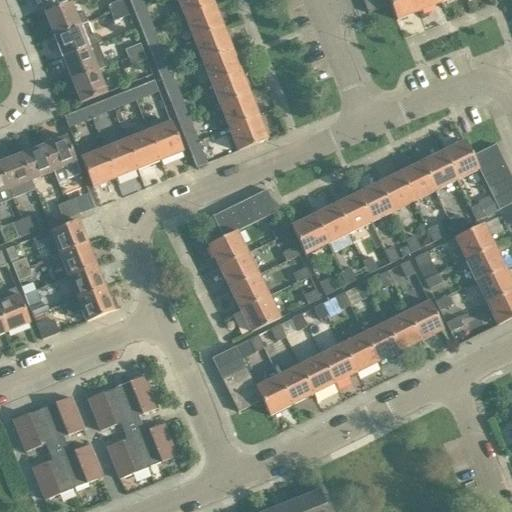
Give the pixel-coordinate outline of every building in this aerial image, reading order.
[(69,0),(38,0),(43,11),(70,0),(69,0)] [(70,0),(43,11),(52,33),(85,20),(81,8),(74,11),(70,0)] [(122,0),(109,0),(106,1),(109,10),(124,4),(122,0)] [(142,0),(129,0),(133,9),(144,5),(142,0)] [(211,0),(177,0),(183,15),(213,3),(211,0)] [(388,0),(362,0),(367,10),(389,1),(388,0)] [(414,0),(388,0),(389,1),(396,17),(418,8),(414,0)] [(213,3),(183,15),(192,37),(222,25),(213,3)] [(124,4),(109,10),(112,18),(127,12),(124,4)] [(144,5),(133,9),(142,31),(153,27),(144,5)] [(85,20),(52,33),(61,55),(88,45),(96,41),(100,40),(97,32),(92,30),(90,31),(85,20)] [(222,25),(192,37),(201,59),(230,47),(222,25)] [(153,27),(142,31),(150,53),(162,49),(153,27)] [(139,40),(123,46),(126,54),(127,55),(142,49),(139,40)] [(88,45),(61,55),(70,78),(97,67),(105,63),(96,41),(88,45)] [(230,47),(201,59),(210,81),(239,69),(230,47)] [(126,54),(117,57),(117,59),(122,71),(132,67),(130,63),(145,56),(142,49),(127,55),(126,54)] [(162,49),(150,53),(159,75),(171,71),(162,49)] [(97,67),(70,78),(79,100),(106,90),(97,67)] [(239,69),(210,81),(218,103),(248,91),(239,69)] [(171,71),(159,75),(168,97),(179,93),(171,71)] [(152,77),(130,86),(135,97),(157,88),(152,77)] [(130,86),(108,95),(113,106),(135,97),(130,86)] [(248,91),(218,103),(227,125),(257,113),(248,91)] [(179,93),(168,97),(177,119),(188,115),(179,93)] [(108,95),(86,103),(91,115),(113,106),(108,95)] [(81,106),(62,113),(67,124),(91,115),(86,103),(81,106)] [(257,113),(227,125),(236,148),(266,136),(257,113)] [(188,115),(177,119),(186,141),(197,137),(188,115)] [(170,119),(147,128),(159,158),(181,149),(182,149),(170,119)] [(147,128),(125,137),(137,167),(159,158),(147,128)] [(64,134),(41,143),(52,169),(58,184),(67,180),(65,175),(79,170),(75,160),(64,134)] [(125,137),(103,146),(115,175),(137,167),(125,137)] [(197,137),(186,141),(188,146),(195,164),(206,160),(197,137)] [(463,139),(442,150),(456,178),(478,167),(464,139),(463,139)] [(495,142),(472,154),(477,165),(501,153),(495,142)] [(41,143),(19,152),(30,178),(52,169),(41,143)] [(103,146),(80,155),(92,184),(115,175),(103,146)] [(442,150),(420,160),(435,189),(456,178),(442,150)] [(19,152),(0,159),(0,168),(7,187),(10,194),(33,185),(30,178),(19,152)] [(501,153),(477,165),(483,175),(506,164),(501,153)] [(420,160),(399,171),(413,200),(435,189),(420,160)] [(506,164),(483,175),(488,186),(511,175),(506,164)] [(0,198),(10,194),(7,187),(0,168),(0,198)] [(399,171),(377,181),(392,210),(413,200),(399,171)] [(511,175),(488,186),(491,192),(493,197),(511,187),(511,175)] [(377,181),(356,192),(370,221),(392,210),(377,181)] [(265,187),(255,192),(265,214),(276,209),(265,187)] [(511,187),(493,197),(499,208),(511,201),(511,187)] [(255,192),(244,198),(255,219),(265,214),(255,192)] [(356,192),(334,203),(349,231),(370,221),(356,192)] [(491,192),(477,199),(477,200),(484,214),(499,208),(493,197),(491,192)] [(72,195),(64,199),(70,214),(78,211),(72,195)] [(82,197),(79,202),(82,209),(93,204),(89,196),(87,195),(82,197)] [(244,198),(234,203),(244,225),(255,219),(244,198)] [(64,199),(56,202),(62,218),(70,214),(64,199)] [(477,200),(468,205),(471,211),(475,219),(484,214),(477,200)] [(234,203),(223,208),(234,230),(235,229),(244,225),(234,203)] [(334,203),(313,213),(327,242),(349,231),(334,203)] [(223,208),(211,214),(222,236),(234,230),(223,208)] [(456,211),(447,216),(453,230),(463,225),(456,211)] [(467,223),(475,219),(471,211),(463,215),(467,223)] [(28,213),(19,217),(25,232),(34,228),(28,213)] [(313,213),(291,224),(305,253),(327,242),(313,213)] [(19,217),(11,220),(17,235),(25,232),(19,217)] [(49,230),(32,237),(36,246),(53,239),(58,253),(86,242),(77,219),(49,230)] [(283,221),(270,227),(275,236),(287,230),(283,221)] [(434,222),(425,226),(431,239),(441,235),(434,222)] [(481,223),(454,236),(465,258),(493,244),(482,222),(481,223)] [(222,236),(206,243),(217,265),(246,250),(235,229),(234,230),(222,236)] [(413,232),(404,237),(410,250),(419,245),(413,232)] [(13,242),(5,245),(8,257),(17,255),(13,242)] [(86,242),(58,253),(67,275),(95,264),(86,242)] [(294,243),(281,249),(285,258),(298,252),(294,243)] [(391,243),(382,247),(388,260),(397,256),(391,243)] [(493,244),(465,258),(475,279),(504,265),(493,244)] [(426,249),(413,255),(417,264),(430,258),(426,249)] [(246,250),(217,265),(228,286),(256,272),(246,250)] [(370,254),(361,258),(367,271),(376,266),(370,254)] [(24,255),(10,260),(14,271),(28,265),(24,255)] [(407,258),(398,262),(404,275),(414,271),(407,258)] [(95,264),(67,275),(76,297),(104,286),(95,264)] [(304,264),(291,270),(296,279),(309,273),(304,264)] [(348,264),(339,269),(345,282),(355,277),(348,264)] [(28,265),(14,271),(17,278),(31,273),(28,265)] [(511,282),(504,265),(475,279),(486,300),(511,287),(511,282)] [(386,268),(376,273),(383,286),(392,281),(386,268)] [(436,270),(423,276),(428,286),(441,279),(436,270)] [(256,272),(228,286),(238,308),(267,293),(256,272)] [(327,275),(318,279),(324,292),(333,288),(327,275)] [(364,279),(355,283),(361,296),(370,292),(364,279)] [(28,280),(20,283),(23,290),(30,288),(28,280)] [(13,284),(0,289),(0,317),(5,331),(28,322),(17,294),(13,284)] [(30,288),(23,290),(27,302),(39,297),(35,286),(30,288)] [(76,297),(63,303),(66,310),(70,312),(81,308),(85,320),(118,307),(118,306),(113,294),(110,292),(107,293),(104,286),(76,297)] [(314,286),(302,292),(306,301),(319,295),(314,286)] [(511,287),(486,300),(496,322),(497,322),(511,314),(511,287)] [(343,290),(334,294),(340,307),(349,303),(343,290)] [(447,292),(434,298),(438,307),(451,301),(447,292)] [(267,293),(238,308),(249,330),(278,315),(267,293)] [(428,299),(405,310),(419,338),(442,327),(428,299)] [(42,300),(28,305),(32,315),(45,309),(42,300)] [(321,300),(312,305),(318,317),(327,313),(321,300)] [(405,310),(384,321),(398,349),(419,338),(405,310)] [(300,311),(290,315),(297,328),(306,323),(300,311)] [(457,313),(444,320),(449,329),(461,322),(457,313)] [(46,316),(34,321),(35,322),(40,337),(58,330),(53,319),(46,316)] [(384,321),(362,332),(376,360),(398,349),(384,321)] [(278,322),(269,326),(275,339),(284,334),(278,322)] [(252,335),(248,337),(254,350),(263,345),(257,332),(252,335)] [(362,332),(341,342),(355,370),(376,360),(362,332)] [(248,337),(233,344),(234,345),(239,355),(239,356),(240,357),(254,350),(248,337)] [(341,342),(319,353),(333,381),(355,370),(341,342)] [(234,345),(210,356),(215,367),(239,355),(234,345)] [(319,353),(298,363),(312,391),(333,381),(319,353)] [(239,355),(215,367),(221,377),(244,366),(240,357),(239,356),(239,355)] [(298,363),(277,374),(290,402),(312,391),(298,363)] [(244,366),(221,377),(226,388),(250,377),(244,366)] [(267,379),(254,385),(268,413),(290,402),(277,374),(272,366),(262,370),(267,379)] [(128,380),(115,385),(130,424),(140,421),(137,413),(141,412),(156,405),(143,373),(128,379),(128,380)] [(250,377),(226,388),(232,399),(255,387),(250,377)] [(101,390),(86,396),(99,428),(114,422),(118,420),(122,428),(130,424),(115,385),(102,390),(101,390)] [(255,387),(232,399),(237,409),(260,397),(255,387)] [(53,401),(40,406),(56,446),(65,442),(62,435),(66,433),(81,427),(68,394),(53,400),(53,401)] [(27,411),(11,416),(25,449),(40,443),(39,443),(44,442),(47,449),(56,446),(40,406),(27,411)] [(140,421),(130,424),(146,465),(160,459),(160,460),(175,454),(162,421),(147,427),(143,429),(140,421)] [(121,438),(105,444),(118,476),(133,470),(146,465),(130,424),(122,428),(125,436),(121,438)] [(65,442),(56,446),(71,485),(85,480),(85,481),(100,474),(87,442),(72,448),(68,450),(65,442)] [(46,458),(31,465),(44,497),(59,491),(58,490),(71,485),(56,446),(47,449),(50,457),(46,459),(46,458)] [(317,488),(294,497),(300,511),(327,511),(317,488)] [(300,511),(294,497),(271,507),(273,511),(300,511)]
